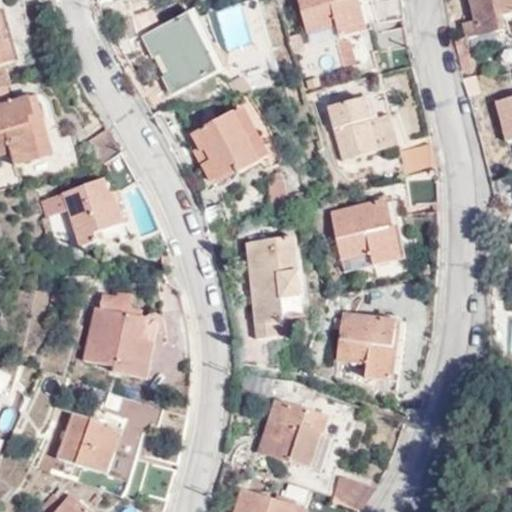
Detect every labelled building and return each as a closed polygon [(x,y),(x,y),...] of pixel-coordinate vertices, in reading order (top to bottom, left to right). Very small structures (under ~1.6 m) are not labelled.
[(250,0),(239,3),(239,5),(250,42),(267,38),(256,0),(250,0)] [(363,30),(355,0),(299,0),(307,31),(336,25),(340,36),(363,30)] [(397,22),(392,0),(384,0),(378,3),(383,25),(397,22)] [(462,28),(466,43),(497,35),(506,65),(511,62),(511,44),(506,19),(511,15),(511,3),(511,0),(466,0),(473,26),(462,28)] [(158,79),(164,89),(196,82),(214,73),(219,70),(189,11),(132,39),(136,49),(144,47),(151,62),(158,58),(167,74),(158,79)] [(0,65),(16,62),(11,41),(4,42),(0,25),(0,65)] [(402,48),(399,30),(365,38),(369,55),(402,48)] [(355,62),(349,39),(340,41),(346,64),(355,62)] [(451,47),(458,74),(473,70),(466,43),(451,47)] [(196,82),(217,77),(214,73),(196,82)] [(221,83),(217,77),(196,82),(196,83),(202,92),(221,83)] [(0,83),(0,90),(2,99),(12,97),(9,82),(0,83)] [(196,82),(164,89),(168,97),(196,83),(196,82)] [(511,91),(495,97),(506,137),(511,135),(511,91)] [(12,162),(40,157),(33,122),(44,119),(39,95),(0,103),(0,153),(10,151),(12,162)] [(338,155),(395,142),(387,115),(376,116),(372,96),(326,106),(338,155)] [(243,105),(235,109),(259,163),(269,158),(243,105)] [(259,163),(235,109),(195,131),(206,150),(210,158),(199,164),(208,180),(229,167),(235,175),(259,163)] [(33,122),(40,157),(51,155),(44,119),(33,122)] [(104,176),(60,191),(134,177),(107,128),(83,140),(104,176)] [(425,135),(414,137),(415,144),(418,165),(431,162),(425,135)] [(415,144),(414,137),(395,142),(396,149),(415,144)] [(418,165),(415,144),(396,149),(399,168),(418,165)] [(210,158),(206,150),(195,156),(199,164),(210,158)] [(421,184),(419,171),(403,172),(406,201),(422,199),(421,184)] [(433,171),(419,171),(421,184),(422,199),(434,199),(433,171)] [(60,191),(67,210),(78,246),(97,239),(96,231),(123,223),(113,192),(134,177),(60,191)] [(270,198),(284,194),(283,179),(267,180),(270,198)] [(60,191),(41,195),(47,214),(67,210),(60,191)] [(301,192),(288,192),(287,194),(290,205),(302,204),(301,192)] [(290,205),(287,194),(284,194),(270,198),(272,207),(290,205)] [(374,264),(401,257),(387,199),(331,212),(343,261),(371,255),(374,264)] [(246,242),(253,319),(274,318),(274,338),(301,316),(294,237),(246,242)] [(345,270),(374,264),(371,255),(343,261),(345,270)] [(127,312),(132,293),(114,292),(102,291),(99,305),(127,312)] [(147,318),(127,312),(99,305),(95,304),(82,355),(114,364),(113,369),(145,378),(154,343),(142,340),(147,318)] [(382,374),(392,317),(390,317),(392,310),(370,307),(368,315),(341,312),(335,357),(365,361),(363,369),(382,374)] [(382,374),(390,376),(399,318),(392,317),(382,374)] [(160,320),(147,318),(142,340),(154,343),(160,320)] [(274,318),(253,319),(255,339),(274,338),(274,318)] [(362,376),(382,379),(382,374),(363,369),(362,376)] [(309,467),(328,415),(272,397),(255,450),(309,467)] [(107,470),(114,449),(104,446),(113,424),(103,420),(107,409),(95,405),(90,416),(72,410),(55,452),(107,470)] [(104,446),(114,449),(122,427),(113,424),(104,446)] [(0,452),(0,453),(9,433),(0,429),(0,452)] [(138,488),(154,493),(161,466),(149,462),(138,488)] [(161,466),(154,493),(164,495),(172,470),(161,466)] [(327,500),(344,506),(358,509),(372,486),(359,482),(334,476),(327,500)] [(58,483),(53,488),(67,494),(69,492),(58,483)] [(287,511),(291,502),(240,486),(230,511),(287,511)] [(51,511),(67,494),(53,488),(38,503),(46,511),(51,511)] [(67,494),(51,511),(91,511),(73,496),(67,494)] [(301,511),(303,506),(291,502),(287,511),(301,511)]
